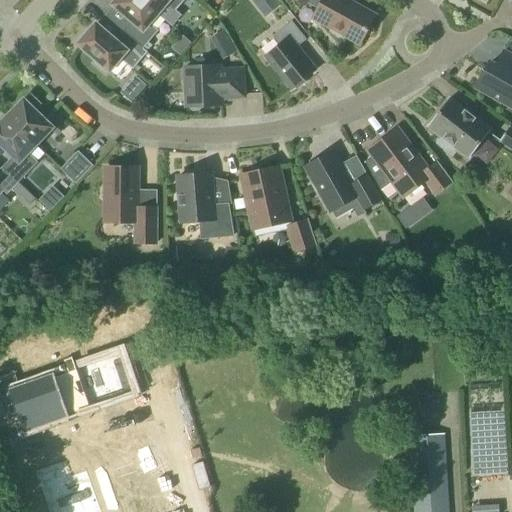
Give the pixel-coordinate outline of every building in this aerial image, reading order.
[(149,25),(157,15),(140,0),(117,0),(112,6),(132,22),(123,33),(142,50),(157,32),(149,25)] [(184,0),(140,0),(157,15),(166,5),(174,12),(184,0)] [(249,0),(261,13),(276,1),(275,0),(249,0)] [(374,17),(343,0),(293,0),(304,6),(306,4),(318,10),(313,19),(329,27),(329,33),(339,39),(344,36),(359,44),(374,17)] [(292,90),(315,71),(297,48),(306,40),(291,22),(272,37),(279,46),(265,57),(292,90)] [(147,53),(142,50),(123,33),(115,42),(95,25),(88,34),(86,31),(77,41),(80,44),(78,45),(97,62),(95,64),(105,73),(107,70),(109,72),(120,60),(132,70),(147,53)] [(511,74),(511,75),(490,63),(476,88),(511,107),(511,74)] [(220,71),(220,67),(184,68),(186,108),(188,108),(192,112),(197,111),(200,108),(222,107),(222,99),(244,98),(243,70),(220,71)] [(134,77),(120,94),(131,104),(146,87),(134,77)] [(6,119),(35,147),(52,130),(35,113),(41,106),(30,95),(6,119)] [(469,159),(491,131),(449,99),(428,127),(441,137),(439,141),(453,152),(456,149),(469,159)] [(26,155),(35,147),(6,119),(0,124),(0,146),(14,159),(3,170),(16,183),(17,183),(35,164),(26,155)] [(511,150),(511,129),(510,127),(499,141),(511,150)] [(427,169),(397,129),(368,152),(372,157),(365,162),(380,191),(391,182),(403,198),(425,182),(436,196),(453,183),(437,161),(427,169)] [(342,167),(333,153),(306,168),(331,212),(357,197),(364,211),(382,201),(367,176),(356,182),(346,165),(342,167)] [(76,185),(93,167),(78,154),(62,171),(76,185)] [(253,230),(291,222),(279,168),(242,176),(253,230)] [(157,244),(157,210),(142,209),(142,195),(137,195),(138,169),(106,169),(105,223),(135,223),(135,244),(157,244)] [(16,183),(3,170),(0,173),(0,193),(2,191),(5,195),(10,190),(28,207),(35,200),(17,183),(16,183)] [(215,206),(212,174),(195,175),(195,177),(177,178),(181,224),(200,222),(202,239),(233,237),(228,205),(215,206)] [(52,187),(38,201),(50,212),(63,198),(52,187)] [(308,220),(285,228),(294,255),(317,247),(308,220)] [(398,235),(384,236),(385,249),(399,248),(398,235)] [(101,278),(103,262),(89,260),(87,276),(101,278)] [(119,353),(97,361),(111,400),(133,392),(119,353)] [(97,361),(75,369),(89,408),(111,400),(97,361)] [(75,369),(53,377),(67,416),(89,408),(75,369)] [(53,377),(32,384),(45,423),(67,416),(53,377)] [(32,384),(10,392),(24,431),(45,423),(32,384)] [(475,393),(475,403),(495,402),(495,392),(475,393)] [(504,428),(487,425),(484,441),(501,444),(504,428)] [(448,511),(444,434),(408,436),(412,511),(448,511)] [(56,511),(73,511),(98,503),(86,470),(71,476),(65,459),(31,471),(37,488),(47,484),(56,511)] [(100,511),(98,503),(73,511),(100,511)]
